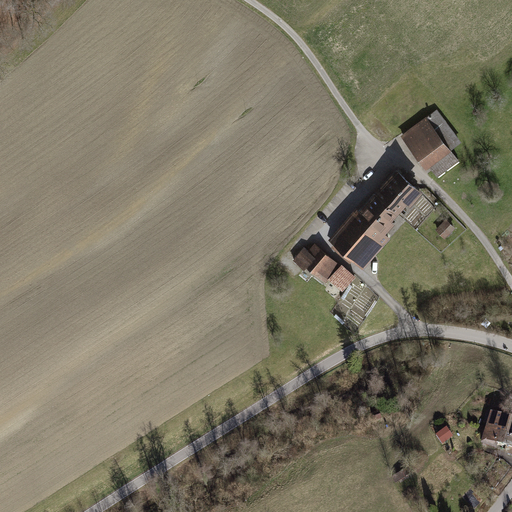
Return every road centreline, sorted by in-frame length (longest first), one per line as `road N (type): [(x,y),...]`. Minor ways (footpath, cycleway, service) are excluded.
road 1 (tertiary): [(96,511),(317,370),(385,336),(429,330),(511,350)]
road 2 (track): [(382,149),(295,40),(246,0)]
